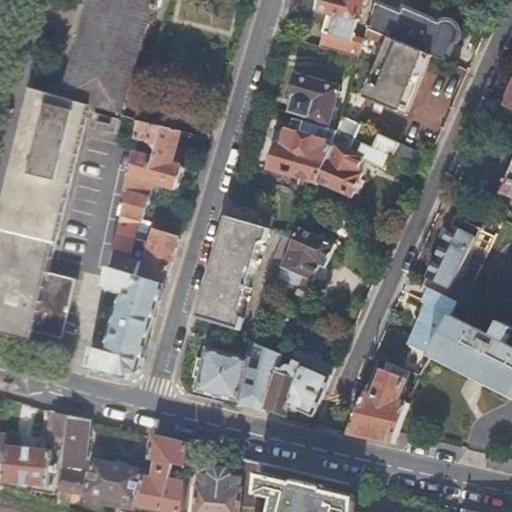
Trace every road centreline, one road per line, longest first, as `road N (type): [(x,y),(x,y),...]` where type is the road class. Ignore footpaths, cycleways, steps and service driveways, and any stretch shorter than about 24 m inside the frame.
road 1 (residential): [(511,14),(317,446)]
road 2 (residential): [(268,0),(151,404)]
road 3 (residential): [(511,490),(317,446)]
road 4 (residential): [(317,446),(151,404)]
road 5 (residential): [(151,404),(0,372)]
